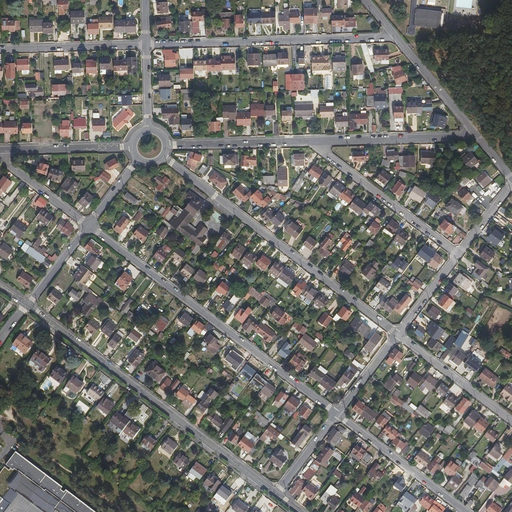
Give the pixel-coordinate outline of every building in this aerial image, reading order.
[(64,8),(68,8),(67,0),(59,1),(59,14),(64,14),(64,8)] [(156,0),(157,14),(168,13),(167,0),(156,0)] [(320,13),(321,16),(322,16),(327,16),(331,16),(330,9),(321,9),(320,0),(316,0),(317,9),(317,10),(317,13),(320,13)] [(336,0),(337,8),(347,8),(346,0),(336,0)] [(397,0),(400,1),(401,0),(403,1),(402,0),(412,0),(410,27),(408,27),(407,34),(414,35),(415,28),(413,28),(414,25),(440,28),(442,11),(416,9),(416,0),(397,0)] [(283,25),(289,25),(289,23),(289,11),(289,9),(284,9),(284,15),(278,15),(278,26),(283,25)] [(313,10),(308,10),(307,9),(303,9),(304,23),(313,22),(313,10)] [(206,21),(206,14),(206,10),(201,10),(201,12),(192,12),(192,16),(192,22),(206,21)] [(85,22),(85,20),(84,11),(70,11),(70,21),(71,23),(78,23),(78,22),(85,22)] [(275,11),(261,12),(261,13),(262,23),(276,23),(275,11)] [(299,22),(299,11),(289,11),(289,23),(299,22)] [(223,22),(226,22),(226,20),(224,20),(224,19),(230,19),(230,13),(219,13),(219,19),(222,19),(222,22),(219,22),(219,27),(216,27),(216,31),(222,31),(222,28),(223,28),(223,22)] [(256,23),(262,23),(261,13),(248,14),(248,23),(256,22),(256,23)] [(234,27),(243,27),(243,15),(234,15),(234,27)] [(345,18),(345,15),(331,16),(331,24),(331,26),(345,26),(345,27),(355,27),(355,18),(345,18)] [(112,16),(98,17),(99,20),(99,26),(106,26),(106,28),(112,28),(112,16)] [(160,18),(161,22),(162,27),(171,26),(169,17),(160,18)] [(99,28),(99,26),(99,20),(93,19),(94,23),(88,23),(88,33),(99,33),(99,28)] [(29,31),(43,31),(43,20),(29,20),(29,31)] [(10,30),(15,30),(15,21),(2,21),(2,30),(10,29),(10,30)] [(116,32),(127,32),(126,21),(116,21),(116,32)] [(136,32),(135,21),(126,21),(127,32),(136,32)] [(192,24),(189,24),(189,21),(179,21),(179,31),(189,31),(189,32),(192,32),(192,24)] [(44,33),(53,33),(53,23),(43,23),(44,33)] [(381,60),(389,59),(388,49),(383,49),(383,50),(379,50),(379,49),(374,50),(374,60),(375,60),(376,61),(381,60)] [(175,65),(175,59),(179,59),(179,58),(179,53),(172,53),(172,50),(164,50),(165,66),(175,65)] [(287,53),(276,53),(276,54),(277,64),(287,64),(287,53)] [(336,67),(346,67),(345,53),(341,53),(341,57),(336,57),(336,67)] [(256,64),(260,64),(259,54),(247,54),(248,65),(250,65),(256,64)] [(263,55),(263,66),(277,66),(277,64),(276,54),(263,55)] [(373,67),(369,54),(368,54),(364,55),(368,68),(373,67)] [(320,69),(322,69),(324,69),(324,70),(329,70),(328,56),(323,55),(323,57),(317,57),(311,57),(312,65),(316,65),(316,67),(320,67),(320,69)] [(136,57),(127,58),(127,60),(128,70),(128,71),(136,71),(136,57)] [(231,59),(221,59),(221,61),(221,68),(228,68),(228,70),(235,70),(234,57),(231,57),(231,59)] [(110,73),(110,59),(110,58),(100,58),(101,74),(110,73)] [(16,59),(16,70),(21,70),(28,69),(28,59),(16,59)] [(211,59),(207,59),(207,60),(207,70),(207,71),(221,70),(221,68),(221,61),(215,61),(212,61),(211,59)] [(54,70),(69,69),(69,60),(54,60),(54,70)] [(113,61),(114,71),(128,70),(127,60),(113,61)] [(193,62),(193,71),(207,70),(207,60),(202,60),(202,61),(193,62)] [(86,73),(97,73),(97,61),(86,61),(86,73)] [(7,71),(15,71),(14,63),(7,63),(7,65),(5,65),(5,67),(7,67),(7,71)] [(82,67),(81,67),(81,63),(76,63),(72,63),(72,72),(81,72),(81,69),(82,69),(82,67)] [(352,75),(363,74),(362,64),(352,64),(352,75)] [(403,70),(402,70),(400,65),(397,65),(392,67),(395,73),(393,74),(397,84),(401,82),(407,80),(403,70)] [(159,86),(170,85),(170,75),(159,75),(159,86)] [(304,75),(292,75),(291,75),(292,90),(305,90),(304,75)] [(42,90),(34,90),(34,86),(29,86),(29,98),(31,98),(31,96),(42,95),(42,90)] [(381,95),(374,95),(375,107),(375,112),(380,112),(380,108),(384,108),(384,107),(386,107),(386,90),(384,90),(384,91),(381,92),(381,95)] [(367,95),(367,107),(369,107),(369,106),(371,106),(371,105),(373,105),(373,107),(375,107),(374,95),(367,95)] [(295,116),(314,115),(313,103),(295,104),(295,116)] [(264,104),(251,104),(251,113),(251,115),(264,115),(264,106),(264,104)] [(422,113),(422,110),(421,104),(407,104),(407,107),(408,113),(417,113),(422,113)] [(275,114),(275,105),(264,106),(264,115),(275,114)] [(236,106),(222,106),(223,117),(229,117),(229,119),(237,118),(237,113),(236,106)] [(320,117),(334,117),(334,106),(320,106),(320,112),(320,117)] [(394,118),(404,118),(403,106),(394,106),(394,118)] [(131,117),(133,115),(129,109),(126,112),(125,110),(116,118),(113,121),(113,125),(117,130),(131,117)] [(170,123),(178,123),(177,109),(163,109),(163,118),(170,118),(170,123)] [(292,120),(292,113),(292,111),(282,111),(282,121),(292,120)] [(251,124),(251,115),(251,113),(237,113),(237,118),(237,124),(251,124)] [(365,119),(367,119),(367,114),(356,115),(356,128),(362,128),(362,123),(365,123),(365,119)] [(444,127),(446,118),(435,115),(432,125),(444,127)] [(220,122),(223,122),(223,117),(216,117),(216,120),(216,122),(213,122),(213,120),(205,121),(206,130),(220,130),(220,122)] [(337,126),(347,126),(347,117),(337,117),(337,126)] [(77,121),(78,119),(73,119),(74,125),(74,128),(86,128),(86,123),(85,123),(85,120),(81,120),(81,121),(77,121)] [(93,131),(105,130),(105,120),(93,120),(93,131)] [(180,131),(191,131),(191,120),(180,120),(180,131)] [(4,133),(18,133),(17,121),(4,122),(4,133)] [(23,133),(32,132),(32,123),(22,124),(23,133)] [(60,135),(69,134),(69,124),(60,124),(60,135)] [(434,163),(435,151),(421,150),(420,162),(434,163)] [(194,172),(199,155),(191,152),(186,166),(194,172)] [(360,161),(365,161),(364,152),(352,152),(352,161),(357,160),(360,160),(360,161)] [(478,161),(477,160),(470,152),(462,159),(470,168),(478,161)] [(293,165),(304,165),(304,154),(293,154),(293,165)] [(235,164),(234,155),(224,155),(224,156),(224,164),(224,165),(232,165),(235,165),(235,164)] [(247,157),(247,156),(241,155),(240,166),(246,166),(248,167),(248,165),(252,165),(252,158),(247,157)] [(414,156),(398,156),(398,159),(399,163),(399,167),(415,167),(414,156)] [(110,168),(111,170),(119,165),(115,158),(107,162),(107,163),(110,168)] [(72,171),(85,170),(85,160),(72,161),(72,171)] [(481,162),(479,160),(478,160),(477,160),(478,161),(470,168),(473,172),(477,169),(477,168),(481,164),(481,162)] [(45,174),(48,165),(40,163),(39,167),(38,166),(36,171),(45,174)] [(318,179),(322,171),(312,164),(304,177),(305,178),(309,172),(312,175),(309,179),(312,181),(315,177),(318,179)] [(203,165),(199,171),(202,174),(204,171),(207,167),(203,165)] [(207,167),(204,171),(202,174),(205,176),(209,169),(211,166),(209,165),(207,167)] [(60,179),(62,171),(51,168),(48,177),(55,179),(55,178),(60,179)] [(279,185),(287,185),(287,168),(278,169),(279,185)] [(385,185),(391,177),(381,170),(376,178),(385,185)] [(108,183),(112,178),(104,171),(99,177),(108,183)] [(222,188),(227,182),(214,172),(209,179),(222,188)] [(326,186),(328,188),(328,187),(333,180),(331,179),(332,178),(325,173),(318,181),(321,183),(319,185),(321,186),(322,184),(325,186),(326,186)] [(482,186),(489,180),(483,173),(476,179),(482,186)] [(153,179),(160,184),(162,180),(156,175),(153,179)] [(72,194),(79,185),(68,176),(62,184),(61,186),(72,194)] [(170,180),(165,176),(162,180),(160,184),(156,188),(161,192),(170,180)] [(0,186),(2,188),(0,190),(3,192),(4,192),(11,182),(4,177),(0,181),(0,186)] [(299,177),(293,187),(296,189),(302,179),(299,177)] [(464,186),(470,181),(466,177),(460,182),(464,186)] [(299,191),(305,181),(302,179),(296,189),(299,191)] [(329,191),(338,197),(339,196),(345,188),(339,183),(339,184),(334,180),(333,180),(328,187),(330,189),(329,191)] [(260,181),(260,186),(275,192),(278,193),(278,186),(262,186),(262,181),(260,181)] [(399,196),(406,187),(398,181),(392,190),(399,196)] [(245,202),(250,197),(252,195),(249,191),(247,194),(239,185),(233,192),(240,200),(242,199),(245,202)] [(424,197),(425,194),(414,187),(413,189),(410,193),(409,196),(413,199),(420,203),(424,197)] [(349,191),(345,188),(339,196),(349,204),(355,196),(349,191)] [(466,203),(472,197),(464,188),(458,195),(466,203)] [(185,197),(190,201),(183,210),(179,216),(176,214),(169,223),(175,228),(183,234),(186,236),(191,240),(195,243),(197,245),(199,246),(200,247),(207,238),(203,236),(208,229),(201,224),(197,229),(196,231),(191,227),(191,225),(189,223),(205,201),(190,190),(185,197)] [(265,198),(257,190),(252,195),(250,197),(258,205),(265,198)] [(433,208),(439,199),(431,192),(430,193),(426,198),(424,201),(433,208)] [(85,208),(92,198),(86,193),(78,202),(85,208)] [(134,205),(137,201),(127,193),(124,197),(134,205)] [(349,207),(359,215),(362,211),(366,206),(355,198),(349,207)] [(456,202),(452,199),(451,200),(461,208),(462,209),(463,208),(456,202)] [(456,215),(458,212),(461,208),(451,200),(446,207),(456,215)] [(370,202),(366,206),(362,211),(367,215),(369,211),(376,216),(380,210),(373,205),(370,202)] [(173,207),(170,210),(176,214),(179,216),(183,210),(175,204),(173,207)] [(165,217),(171,208),(168,206),(161,215),(165,217)] [(48,225),(53,217),(42,209),(37,217),(48,225)] [(260,216),(267,223),(270,220),(274,216),(267,209),(260,216)] [(284,218),(278,212),(274,216),(270,220),(277,226),(284,218)] [(118,233),(128,220),(121,215),(117,220),(114,218),(111,222),(114,224),(111,228),(118,233)] [(57,227),(61,230),(67,222),(63,219),(57,227)] [(393,235),(400,226),(391,219),(385,228),(393,235)] [(20,239),(28,228),(17,220),(11,228),(18,233),(17,236),(20,239)] [(291,220),(285,230),(292,235),(299,226),(291,220)] [(451,224),(450,224),(445,220),(439,227),(449,234),(454,228),(455,229),(454,230),(459,234),(459,235),(464,238),(466,235),(456,228),(451,224)] [(70,223),(67,221),(67,222),(61,230),(69,235),(74,228),(69,225),(70,223)] [(380,227),(377,225),(373,222),(368,229),(375,235),(380,227)] [(143,241),(150,232),(140,225),(133,234),(143,241)] [(163,238),(169,230),(163,226),(161,228),(158,227),(155,231),(163,238)] [(295,238),(302,228),(299,226),(292,235),(295,238)] [(500,230),(499,232),(495,229),(488,239),(496,245),(505,233),(500,230)] [(402,245),(409,237),(400,230),(394,239),(402,245)] [(224,231),(219,238),(222,240),(227,243),(231,237),(224,231)] [(331,241),(333,237),(329,233),(322,241),(319,245),(321,247),(318,251),(327,258),(330,253),(325,249),(331,241)] [(310,250),(316,242),(309,236),(303,244),(310,250)] [(346,237),(345,238),(343,236),(340,241),(343,244),(340,248),(344,251),(352,241),(348,238),(348,239),(346,237)] [(42,240),(38,237),(32,247),(41,253),(43,254),(47,249),(43,247),(42,249),(38,246),(42,240)] [(94,244),(96,242),(91,238),(90,240),(90,241),(85,247),(98,257),(102,252),(95,247),(97,246),(94,244)] [(222,250),(227,243),(222,240),(218,247),(222,250)] [(368,249),(374,243),(370,240),(364,247),(368,249)] [(355,251),(360,244),(357,241),(352,248),(355,251)] [(0,253),(7,258),(13,249),(4,243),(0,248),(0,253)] [(42,263),(46,257),(43,254),(41,253),(39,257),(28,250),(30,246),(26,243),(22,249),(42,263)] [(238,259),(246,249),(238,243),(230,253),(238,259)] [(41,253),(32,247),(30,246),(28,250),(39,257),(41,253)] [(180,262),(186,254),(177,247),(171,255),(180,262)] [(488,262),(495,253),(486,247),(480,255),(488,262)] [(162,263),(168,254),(160,248),(153,256),(162,263)] [(255,261),(257,258),(248,252),(241,261),(244,263),(243,265),(249,269),(255,261)] [(91,253),(84,262),(86,264),(93,254),(91,253)] [(435,269),(443,259),(435,253),(428,263),(435,269)] [(101,260),(93,254),(86,264),(94,270),(97,265),(101,260)] [(271,262),(264,256),(263,256),(256,264),(265,271),(271,262)] [(362,273),(370,279),(378,268),(376,266),(379,262),(375,259),(374,261),(369,267),(368,265),(362,273)] [(394,263),(393,263),(391,266),(392,268),(394,264),(396,266),(395,268),(398,270),(398,269),(399,270),(400,269),(403,271),(408,264),(404,261),(403,263),(398,259),(394,263)] [(217,269),(221,264),(217,260),(215,263),(214,263),(212,266),(217,269)] [(348,276),(354,268),(346,261),(340,269),(348,276)] [(277,277),(278,276),(284,268),(276,262),(269,271),(277,277)] [(189,279),(195,270),(186,264),(181,272),(186,277),(189,279)] [(381,272),(384,274),(391,266),(387,264),(381,272)] [(296,276),(284,267),(284,268),(278,276),(289,285),(296,276)] [(486,272),(487,270),(482,267),(474,277),(479,281),(481,277),(484,279),(486,278),(488,279),(490,275),(486,272)] [(203,284),(209,277),(200,270),(194,277),(203,284)] [(28,286),(33,279),(22,271),(16,279),(21,283),(22,281),(28,286)] [(124,290),(133,278),(124,272),(121,275),(117,282),(121,285),(120,286),(124,290)] [(465,291),(471,282),(459,273),(453,282),(465,291)] [(384,292),(390,284),(382,277),(375,286),(380,290),(384,292)] [(416,279),(413,283),(414,284),(419,288),(420,289),(423,284),(416,279)] [(302,283),(301,283),(299,281),(293,289),(296,291),(294,293),(298,296),(306,285),(302,283)] [(444,291),(447,293),(446,296),(452,301),(454,298),(453,296),(457,290),(450,284),(444,291)] [(311,301),(318,293),(309,286),(303,295),(311,301)] [(257,298),(261,293),(252,287),(248,292),(251,294),(257,298)] [(57,304),(63,295),(54,288),(48,297),(57,304)] [(76,300),(81,295),(72,288),(68,294),(76,300)] [(234,304),(240,297),(233,291),(230,295),(233,297),(230,301),(227,299),(222,307),(229,312),(235,305),(234,304)] [(277,301),(266,292),(263,295),(270,301),(274,304),(277,301)] [(96,310),(101,303),(89,293),(83,300),(90,305),(83,314),(87,317),(91,312),(94,308),(96,310)] [(259,301),(266,307),(270,301),(263,295),(259,301)] [(323,310),(329,301),(321,295),(315,304),(323,310)] [(407,309),(414,301),(407,295),(401,303),(407,309)] [(446,310),(452,301),(446,296),(445,295),(438,304),(446,310)] [(390,313),(396,306),(385,297),(379,304),(390,313)] [(118,308),(124,300),(121,298),(115,306),(118,308)] [(111,310),(113,307),(105,301),(103,304),(111,310)] [(435,319),(440,312),(433,306),(427,314),(435,319)] [(149,318),(151,315),(141,307),(139,311),(149,318)] [(242,323),(252,310),(248,307),(245,311),(241,308),(234,317),(242,323)] [(282,317),(285,314),(277,307),(271,315),(275,318),(275,319),(282,324),(286,320),(282,317)] [(345,320),(351,313),(343,307),(338,315),(341,317),(345,320)] [(185,311),(194,316),(196,313),(188,308),(185,311)] [(464,314),(471,317),(473,311),(467,308),(464,314)] [(64,318),(69,312),(65,309),(60,315),(64,318)] [(122,318),(124,315),(117,309),(114,312),(122,318)] [(188,326),(193,319),(185,313),(180,320),(188,326)] [(326,328),(332,320),(333,319),(325,313),(318,322),(326,328)] [(162,331),(169,321),(161,315),(155,323),(159,327),(158,328),(162,331)] [(348,327),(352,331),(354,328),(359,322),(355,318),(348,327)] [(93,335),(100,326),(91,319),(85,326),(90,330),(89,331),(93,335)] [(249,332),(252,327),(255,329),(258,326),(249,319),(243,327),(249,332)] [(110,336),(117,326),(109,320),(102,330),(110,336)] [(199,333),(205,326),(197,320),(191,327),(199,333)] [(423,331),(431,337),(432,338),(436,341),(444,330),(436,324),(431,321),(423,331)] [(275,334),(260,322),(258,326),(255,329),(255,330),(264,337),(265,338),(264,340),(268,342),(275,334)] [(303,325),(302,324),(301,325),(296,322),(294,325),(297,327),(296,328),(303,333),(306,329),(305,328),(306,327),(306,326),(304,325),(303,325)] [(367,327),(359,322),(354,328),(362,334),(367,327)] [(365,337),(370,330),(367,327),(362,334),(365,337)] [(138,340),(142,335),(133,328),(130,333),(138,340)] [(373,350),(382,338),(375,332),(366,345),(373,350)] [(114,348),(122,337),(116,333),(108,343),(114,348)] [(213,346),(218,339),(210,333),(205,340),(213,346)] [(310,351),(316,343),(304,334),(298,341),(310,351)] [(448,350),(456,339),(449,334),(441,345),(442,345),(447,350),(448,350)] [(23,337),(15,347),(22,353),(30,342),(23,337)] [(441,345),(436,341),(432,338),(427,345),(437,353),(442,345),(441,345)] [(26,356),(35,346),(30,342),(22,353),(26,356)] [(141,358),(142,353),(135,348),(127,359),(136,365),(141,358)] [(399,359),(403,355),(395,349),(389,356),(397,362),(399,359)] [(484,354),(483,356),(472,349),(469,354),(474,357),(475,356),(480,360),(477,364),(480,367),(487,357),(484,354)] [(41,350),(32,361),(34,362),(42,351),(41,350)] [(450,352),(448,350),(447,350),(440,360),(442,362),(450,352)] [(458,366),(465,357),(456,350),(450,359),(458,366)] [(45,370),(53,359),(42,351),(34,362),(45,370)] [(237,358),(233,355),(230,353),(223,361),(231,367),(237,358)] [(299,371),(305,363),(295,355),(289,363),(299,371)] [(497,366),(499,363),(492,357),(490,360),(497,366)] [(158,381),(165,372),(152,362),(145,371),(158,381)] [(410,372),(416,365),(412,362),(407,369),(410,372)] [(359,369),(357,367),(352,363),(350,366),(357,371),(359,369)] [(318,368),(315,366),(312,369),(323,377),(325,375),(317,369),(318,368)] [(64,372),(65,371),(60,367),(52,377),(62,385),(69,376),(64,372)] [(311,377),(312,376),(320,382),(323,377),(312,369),(308,374),(311,377)] [(347,384),(356,372),(351,369),(349,371),(347,370),(336,383),(341,387),(344,382),(347,384)] [(485,369),(479,378),(488,384),(494,376),(485,369)] [(417,374),(416,375),(413,373),(407,381),(416,387),(422,379),(417,374)] [(396,378),(394,376),(391,374),(389,377),(390,378),(384,386),(390,391),(396,383),(400,385),(403,381),(397,376),(396,378)] [(325,375),(323,377),(320,382),(319,383),(330,392),(336,384),(325,375)] [(430,391),(437,382),(428,376),(421,384),(430,391)] [(492,387),(498,379),(494,376),(488,384),(492,387)] [(77,395),(85,385),(77,378),(68,388),(77,395)] [(177,379),(174,383),(167,378),(160,387),(166,392),(167,390),(171,393),(180,381),(177,379)] [(252,393),(256,387),(244,378),(239,383),(252,393)] [(269,397),(275,389),(267,383),(261,391),(269,397)] [(443,397),(449,389),(441,384),(436,390),(443,397)] [(505,398),(509,401),(509,400),(511,396),(511,388),(507,385),(501,393),(504,395),(506,397),(505,398)] [(99,403),(106,395),(95,386),(88,394),(99,403)] [(176,394),(184,400),(189,393),(181,387),(176,394)] [(218,394),(210,388),(206,394),(202,399),(196,407),(204,412),(209,405),(207,404),(211,398),(213,400),(218,394)] [(192,393),(190,392),(189,393),(184,400),(183,402),(190,407),(192,403),(194,405),(197,401),(190,396),(192,393)] [(229,400),(231,397),(225,392),(223,395),(229,400)] [(281,404),(287,396),(281,392),(276,399),(281,404)] [(399,409),(404,403),(393,394),(390,398),(395,401),(394,402),(397,404),(395,407),(399,409)] [(458,401),(454,398),(449,394),(443,403),(451,409),(458,401)] [(293,412),(300,402),(292,396),(285,405),(293,412)] [(462,413),(470,403),(463,398),(455,409),(462,413)] [(109,416),(116,406),(107,399),(100,408),(109,416)] [(352,409),(360,415),(361,413),(366,407),(358,401),(352,409)] [(431,413),(420,405),(415,411),(419,414),(426,419),(431,413)] [(306,419),(312,411),(305,406),(299,413),(301,415),(299,417),(302,419),(304,417),(306,419)] [(367,406),(366,407),(361,413),(372,422),(378,415),(367,406)] [(441,421),(446,414),(442,410),(437,418),(441,421)] [(264,426),(269,419),(257,411),(255,413),(259,416),(256,421),(264,426)] [(464,422),(472,428),(473,427),(480,417),(473,412),(472,411),(464,422)] [(113,422),(125,432),(125,431),(130,425),(126,422),(127,420),(119,414),(113,422)] [(385,416),(382,414),(376,422),(382,427),(387,420),(388,418),(385,416)] [(215,415),(211,421),(220,428),(224,422),(215,415)] [(228,417),(224,422),(220,428),(225,432),(233,421),(228,417)] [(484,420),(480,417),(473,427),(482,434),(488,425),(483,421),(484,420)] [(132,422),(130,425),(125,431),(135,439),(141,431),(137,428),(138,426),(132,422)] [(311,429),(305,424),(300,431),(306,435),(311,429)] [(382,432),(393,440),(395,437),(398,433),(399,433),(388,424),(382,432)] [(429,435),(434,429),(427,424),(426,426),(424,425),(421,429),(429,435)] [(449,436),(454,429),(448,424),(444,429),(440,425),(437,428),(449,436)] [(275,441),(280,434),(269,425),(262,434),(259,439),(263,442),(267,435),(275,441)] [(327,440),(332,444),(336,440),(331,436),(331,435),(330,434),(334,430),(333,429),(328,435),(330,437),(327,440)] [(492,442),(498,436),(489,429),(484,436),(492,442)] [(234,443),(241,435),(235,430),(228,438),(234,443)] [(336,440),(340,434),(334,430),(330,434),(331,435),(331,436),(336,440)] [(297,447),(306,435),(300,431),(291,442),(297,447)] [(401,448),(400,449),(402,451),(405,448),(408,444),(405,442),(404,444),(398,439),(401,435),(398,433),(395,437),(396,438),(392,442),(401,448)] [(150,449),(156,441),(148,435),(141,443),(150,449)] [(244,436),(238,444),(249,452),(252,448),(255,444),(244,436)] [(172,456),(179,448),(170,441),(163,449),(172,456)] [(499,447),(496,444),(493,448),(489,453),(497,459),(501,454),(498,452),(500,450),(498,448),(499,447)] [(360,459),(365,452),(356,445),(351,452),(360,459)] [(318,457),(319,458),(318,459),(323,463),(321,465),(322,466),(325,463),(333,452),(326,446),(318,457)] [(502,457),(507,461),(511,454),(511,446),(507,452),(502,457)] [(96,511),(67,490),(65,492),(62,490),(64,487),(17,451),(7,465),(13,469),(11,471),(5,467),(0,473),(0,511),(4,511),(11,503),(19,494),(43,511),(96,511)] [(280,468),(286,460),(280,456),(275,452),(269,460),(274,464),(274,463),(280,468)] [(359,461),(360,459),(351,452),(349,454),(359,461)] [(425,467),(431,460),(419,452),(414,459),(425,467)] [(368,465),(373,458),(366,453),(361,459),(368,465)] [(466,459),(477,467),(479,465),(482,462),(471,453),(466,459)] [(183,470),(190,463),(180,455),(174,463),(183,470)] [(437,464),(441,459),(437,456),(427,468),(431,471),(434,473),(437,475),(445,464),(442,463),(440,466),(437,464)] [(496,472),(505,460),(502,458),(493,470),(496,472)] [(308,482),(320,465),(314,461),(302,477),(308,482)] [(444,470),(449,474),(453,477),(454,475),(459,468),(451,461),(444,470)] [(377,470),(380,466),(376,462),(371,469),(366,475),(374,481),(376,479),(381,473),(377,470)] [(490,474),(492,470),(482,462),(479,465),(490,474)] [(200,481),(207,472),(198,465),(191,474),(197,479),(200,481)] [(511,484),(511,483),(511,466),(503,478),(504,478),(511,484)] [(324,478),(327,473),(322,469),(319,474),(324,478)] [(343,482),(346,478),(335,470),(332,474),(343,482)] [(194,483),(197,479),(191,474),(187,478),(194,483)] [(456,489),(462,481),(454,475),(453,477),(452,478),(448,483),(456,489)] [(464,498),(477,480),(471,475),(465,483),(467,485),(460,494),(464,498)] [(215,493),(222,485),(212,477),(205,485),(215,493)] [(493,492),(500,484),(490,477),(484,485),(493,492)] [(294,493),(297,496),(301,491),(306,485),(299,479),(297,482),(294,486),(292,489),(290,488),(288,492),(288,493),(292,496),(294,493)] [(353,489),(355,485),(348,479),(346,483),(353,489)] [(319,491),(308,483),(306,485),(301,491),(306,495),(308,497),(308,498),(311,501),(319,491)] [(327,504),(327,503),(333,496),(337,490),(331,485),(320,499),(324,501),(327,504)] [(365,497),(370,491),(364,486),(360,492),(362,494),(362,495),(365,497)] [(228,504),(233,496),(224,489),(218,496),(228,504)] [(359,508),(365,499),(356,492),(351,498),(353,500),(351,502),(359,508)] [(409,508),(416,499),(406,492),(399,502),(402,505),(404,504),(409,508)] [(243,493),(240,499),(249,505),(253,499),(243,493)] [(428,509),(434,501),(426,494),(420,503),(428,509)] [(334,509),(340,501),(333,496),(327,503),(334,509)] [(469,508),(475,500),(472,498),(466,506),(469,508)] [(365,511),(366,511),(375,502),(371,499),(369,502),(366,500),(360,508),(365,511)] [(511,501),(503,511),(511,511),(511,501)] [(242,506),(242,505),(239,502),(233,510),(235,511),(247,511),(248,511),(242,506)] [(488,511),(499,511),(502,509),(493,502),(486,510),(488,511)] [(439,503),(438,504),(436,503),(433,506),(436,508),(434,511),(435,511),(439,511),(440,511),(441,511),(442,511),(445,509),(440,506),(441,505),(439,503)]
